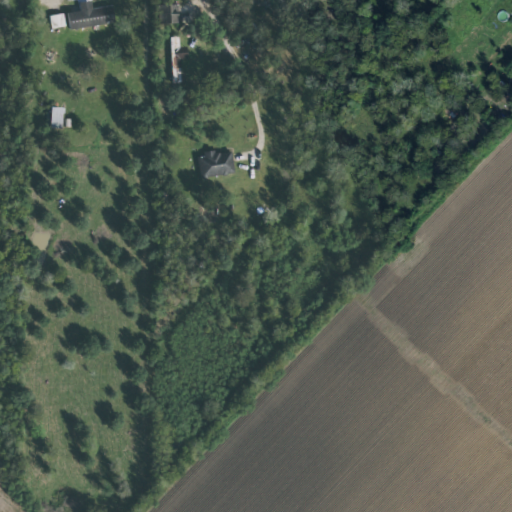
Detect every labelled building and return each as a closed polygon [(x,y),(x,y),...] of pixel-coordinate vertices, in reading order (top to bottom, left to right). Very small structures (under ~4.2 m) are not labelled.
[(111,5),(91,8),(90,0),(88,0),(78,2),(79,10),(66,12),(69,29),(114,22),(111,5)] [(177,4),(160,4),(161,23),(177,23),(177,4)] [(65,25),(62,13),(48,15),(50,28),(65,25)] [(180,59),(186,58),(186,47),(178,47),(178,36),(169,36),(171,81),(180,81),(180,59)] [(61,128),(62,107),(50,107),(49,128),(61,128)] [(200,178),(233,173),(230,150),(197,155),(200,178)]
